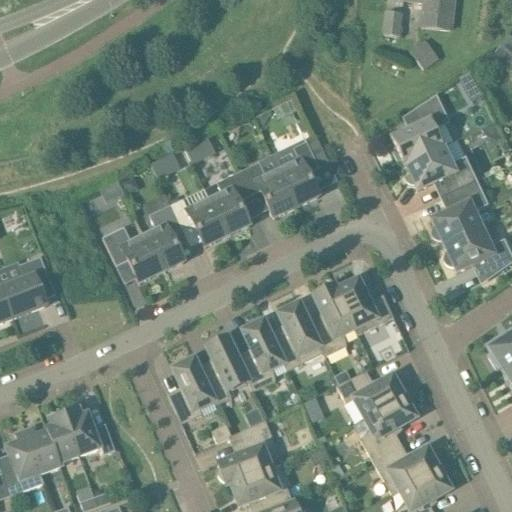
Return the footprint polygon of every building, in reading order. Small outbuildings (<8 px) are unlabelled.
[(454,0),(403,0),(403,4),(424,6),(421,30),(450,34),(454,0)] [(402,16),(385,14),(382,39),(399,41),(402,16)] [(511,39),(502,52),(499,50),(491,59),(511,75),(511,39)] [(439,62),(424,42),(408,54),(423,73),(439,62)] [(468,75),(456,81),(472,108),(483,102),(468,75)] [(405,167),(443,150),(434,132),(449,125),(437,99),(411,115),(417,129),(391,141),(394,147),(390,149),(397,165),(401,163),(404,169),(405,168),(405,167)] [(293,152),(272,162),(277,174),(284,188),(295,212),(318,201),(307,177),(318,172),(329,167),(321,150),(316,141),(314,137),(306,141),(304,142),(306,146),(293,152)] [(192,164),(214,153),(207,140),(185,151),(192,164)] [(451,167),(443,150),(405,167),(405,168),(410,177),(404,180),(406,185),(410,188),(415,188),(417,194),(442,183),(449,197),(476,184),(465,160),(451,167)] [(258,166),(237,176),(249,201),(260,195),(273,222),(295,212),(277,174),(265,180),(258,166)] [(249,201),(237,176),(216,187),(221,197),(208,203),(227,241),(249,230),(238,206),(249,201)] [(443,250),(481,232),(473,215),(488,208),(476,184),(449,197),(455,212),(431,223),(434,229),(433,230),(432,232),(431,233),(431,235),(431,237),(431,238),(431,240),(432,241),(433,243),(435,244),(436,244),(438,245),(439,245),(441,245),(443,250)] [(182,203),(170,209),(181,233),(193,228),(204,251),(227,241),(208,203),(187,213),(182,203)] [(181,233),(170,209),(149,219),(155,233),(143,239),(161,277),(183,266),(170,239),(181,233)] [(139,288),(161,277),(143,239),(131,245),(124,231),(102,242),(116,270),(127,264),(139,288)] [(489,249),(481,232),(443,250),(446,256),(445,257),(445,259),(444,260),(444,261),(444,263),(444,264),(444,266),(445,267),(446,268),(447,269),(449,270),(450,270),(451,270),(453,270),(456,277),(480,265),(488,283),(511,266),(511,260),(504,243),(489,249)] [(40,298),(53,293),(40,261),(19,269),(22,278),(0,287),(0,293),(12,323),(45,310),(40,298)] [(336,293),(335,294),(354,333),(354,334),(356,339),(383,326),(393,321),(382,299),(372,304),(367,298),(365,299),(358,283),(336,293)] [(319,350),(318,351),(322,358),(324,362),(346,351),(344,338),(354,334),(354,333),(335,294),(336,293),(334,290),(330,292),(328,291),(327,291),(325,291),(323,291),(322,292),(320,293),(319,294),(318,295),(317,297),(317,298),(313,300),(322,320),(320,321),(322,329),(312,334),(319,350)] [(0,327),(12,323),(0,293),(0,327)] [(283,340),(273,345),(284,367),(283,368),(286,375),(303,367),(322,358),(318,351),(319,350),(312,334),(299,307),(277,317),(283,330),(281,331),(283,340)] [(273,373),(283,368),(284,367),(273,345),(263,324),(258,326),(257,326),(255,325),(254,325),(252,326),(250,326),(249,327),(248,328),(247,330),(246,331),(246,333),(241,335),(251,354),(249,355),(251,363),(240,368),(248,385),(247,385),(252,396),(275,385),(273,373)] [(503,377),(511,371),(511,335),(487,352),(490,357),(487,359),(496,374),(500,372),(503,377)] [(228,395),(247,385),(248,385),(240,368),(227,342),(206,352),(212,365),(210,366),(212,374),(201,379),(214,406),(213,406),(215,410),(231,402),(228,395)] [(214,406),(201,379),(193,362),(189,365),(187,364),(186,364),(184,364),(183,364),(181,364),(180,365),(178,366),(177,368),(177,369),(176,371),(172,373),(181,392),(179,393),(181,401),(181,402),(191,423),(202,418),(199,413),(213,406),(214,406)] [(511,371),(503,377),(511,391),(511,371)] [(364,423),(409,397),(406,393),(403,390),(399,387),(395,385),(392,379),(379,386),(378,384),(370,387),(364,376),(335,390),(345,407),(352,403),(364,423)] [(359,443),(371,464),(399,449),(393,439),(399,433),(398,431),(415,421),(412,416),(413,411),(412,406),(411,402),(409,397),(364,423),(369,433),(359,443)] [(63,418),(79,460),(99,453),(102,460),(115,455),(105,428),(92,432),(84,410),(63,418)] [(59,467),(79,460),(63,418),(49,423),(51,430),(45,433),(46,436),(47,436),(59,467)] [(226,490),(230,488),(271,472),(266,461),(276,453),(265,424),(238,437),(244,452),(237,457),(237,459),(217,467),(219,472),(218,474),(218,477),(218,480),(220,482),(222,484),(224,485),(226,490)] [(61,470),(59,467),(47,436),(46,436),(36,440),(33,432),(24,436),(40,478),(61,470)] [(43,488),(40,478),(24,436),(15,439),(17,447),(6,451),(9,458),(0,461),(0,474),(1,477),(9,500),(43,488)] [(399,449),(371,464),(391,500),(398,496),(398,495),(444,469),(441,466),(438,462),(434,459),(430,457),(426,452),(414,459),(413,457),(405,459),(399,449)] [(397,511),(428,511),(434,505),(433,503),(450,494),(447,488),(447,483),(447,478),(446,474),(444,469),(398,495),(398,496),(404,506),(397,511)] [(260,511),(278,511),(293,507),(286,491),(279,493),(271,472),(230,488),(238,511),(250,506),(251,508),(259,507),(260,511)] [(0,503),(9,500),(1,477),(0,477),(0,503)] [(94,501),(98,511),(112,506),(108,496),(94,501)] [(81,511),(96,511),(98,511),(94,501),(80,507),(81,511)]
